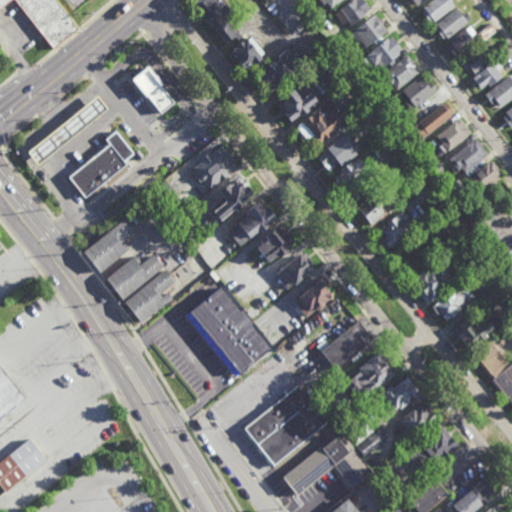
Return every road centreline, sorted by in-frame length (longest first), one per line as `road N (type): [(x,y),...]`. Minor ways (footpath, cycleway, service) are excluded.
road 1 (residential): [(148,0),(161,43),(511,484),(448,354),(187,23),(148,0)]
road 2 (primary): [(212,511),(90,301),(0,182)]
road 3 (residential): [(511,163),(385,0)]
road 4 (primary): [(0,118),(148,0)]
